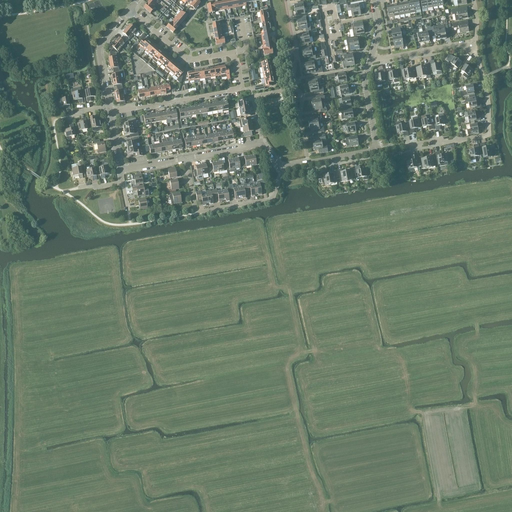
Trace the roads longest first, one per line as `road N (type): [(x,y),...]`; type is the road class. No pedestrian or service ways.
road 1 (residential): [(286,386),(255,230),(136,251),(136,314),(179,405)]
road 2 (residential): [(387,210),(495,190),(504,197),(508,239),(397,259)]
road 3 (residential): [(397,259),(302,279),(287,271),(281,228),(387,210)]
road 4 (residential): [(376,151),(488,133),(472,44)]
road 5 (residential): [(307,511),(290,425),(196,441)]
road 6 (residential): [(109,114),(240,91),(234,52)]
road 7 (residential): [(282,167),(271,199),(195,213),(185,158)]
road 8 (residential): [(307,163),(296,91),(253,103),(261,145)]
road 9 (residential): [(328,378),(320,321),(404,301)]
road 10 (residential): [(234,52),(190,60),(129,11)]
